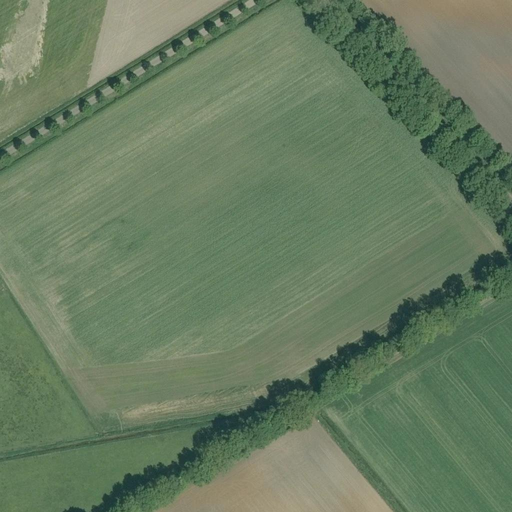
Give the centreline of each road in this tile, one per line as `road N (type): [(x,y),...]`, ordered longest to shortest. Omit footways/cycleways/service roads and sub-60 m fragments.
road 1 (unclassified): [(0,157),(256,0)]
road 2 (track): [(329,0),(511,202)]
